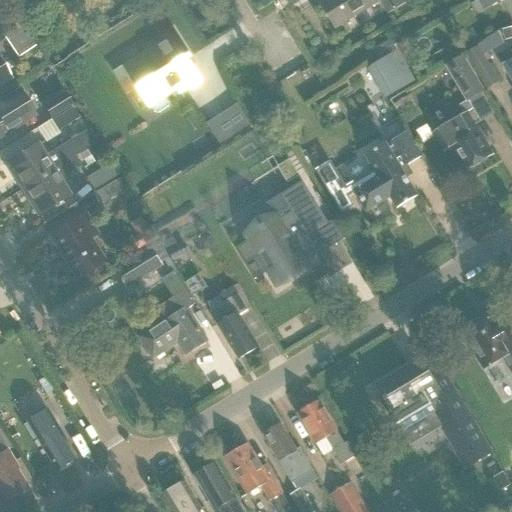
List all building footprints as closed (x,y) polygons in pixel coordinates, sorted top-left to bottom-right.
[(324,0),(320,2),(336,28),(379,0),(388,14),(405,4),(402,0),(324,0)] [(469,0),(478,14),(501,0),(469,0)] [(35,46),(27,33),(23,26),(5,37),(18,57),(35,46)] [(511,27),(503,29),(505,40),(511,38),(511,27)] [(173,30),(163,36),(146,47),(156,64),(133,78),(149,105),(178,88),(180,92),(199,80),(187,60),(190,58),(173,30)] [(465,55),(472,66),(488,90),(499,82),(477,47),(465,55)] [(382,91),(399,81),(403,89),(414,82),(396,53),(369,70),(382,91)] [(461,59),(445,68),(466,103),(482,93),(461,59)] [(511,59),(503,65),(511,79),(511,59)] [(0,85),(11,78),(0,61),(0,85)] [(0,136),(35,115),(19,90),(0,101),(0,136)] [(65,92),(43,106),(51,118),(72,104),(65,92)] [(221,146),(252,127),(237,104),(207,124),(221,146)] [(68,124),(78,117),(72,108),(61,114),(68,124)] [(465,114),(434,133),(444,150),(452,145),(467,170),(491,155),(465,114)] [(38,144),(6,164),(22,189),(73,157),(95,144),(87,131),(46,157),(38,144)] [(330,161),(315,170),(342,214),(355,206),(348,195),(354,192),(367,212),(390,197),(397,209),(402,205),(404,208),(414,201),(413,199),(418,196),(402,169),(423,157),(408,133),(392,142),(397,151),(392,154),(391,153),(387,146),(366,158),(371,166),(375,172),(347,189),(330,161)] [(73,157),(22,189),(38,215),(69,195),(60,182),(68,177),(67,174),(79,167),(73,157)] [(290,159),(277,167),(287,183),(300,176),(290,159)] [(114,176),(107,165),(88,177),(94,188),(114,176)] [(122,190),(116,179),(96,191),(103,202),(122,190)] [(277,285),(309,266),(302,255),(311,249),(305,239),(329,225),(303,183),(281,196),(289,209),(246,235),(259,256),(253,260),(263,275),(269,271),(277,285)] [(96,234),(84,214),(50,235),(77,279),(104,262),(89,238),(96,234)] [(152,247),(116,269),(127,287),(163,265),(152,247)] [(165,320),(140,337),(154,358),(179,342),(188,355),(207,342),(186,310),(195,305),(188,293),(174,270),(162,277),(174,297),(158,308),(165,320)] [(218,324),(239,359),(259,347),(240,316),(249,310),(239,294),(212,310),(220,323),(218,324)] [(511,325),(509,321),(497,328),(492,319),(468,333),(478,350),(473,352),(480,364),(485,361),(488,367),(503,357),(511,371),(511,370),(511,325)] [(436,383),(422,360),(378,387),(405,432),(434,415),(462,462),(488,446),(447,377),(436,383)] [(46,376),(38,381),(46,394),(55,389),(50,382),(46,376)] [(345,444),(320,402),(298,415),(316,444),(326,438),(334,451),(333,452),(341,466),(356,457),(347,442),(345,444)] [(32,440),(35,438),(55,470),(76,458),(53,421),(46,409),(26,422),(27,423),(23,425),(32,440)] [(281,425),(264,435),(293,482),(313,469),(300,447),(296,450),(281,425)] [(0,503),(0,504),(28,488),(13,463),(14,462),(0,437),(0,503)] [(247,445),(227,457),(249,494),(261,486),(276,511),(285,511),(291,509),(266,466),(261,468),(247,445)] [(229,487),(215,464),(196,475),(211,501),(209,502),(214,511),(245,511),(230,486),(229,487)] [(503,472),(493,478),(500,491),(510,485),(503,472)] [(185,482),(164,494),(174,511),(203,511),(202,510),(185,482)] [(366,511),(350,484),(333,494),(343,511),(366,511)] [(314,511),(315,511),(301,488),(290,495),(300,511),(314,511)]
